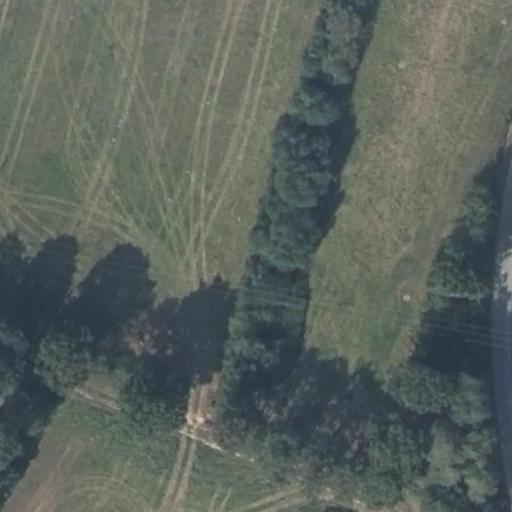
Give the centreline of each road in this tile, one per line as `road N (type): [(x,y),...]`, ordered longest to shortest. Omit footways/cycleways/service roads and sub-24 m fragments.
road 1 (track): [(383,511),(0,349)]
road 2 (unclassified): [(511,218),(501,312),(511,428)]
